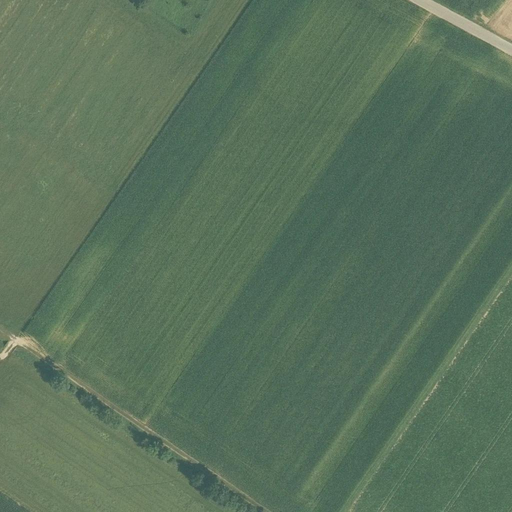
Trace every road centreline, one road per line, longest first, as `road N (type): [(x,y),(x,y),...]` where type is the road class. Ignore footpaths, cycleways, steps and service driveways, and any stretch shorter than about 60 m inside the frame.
road 1 (track): [(0,331),(262,511)]
road 2 (track): [(511,275),(348,511)]
